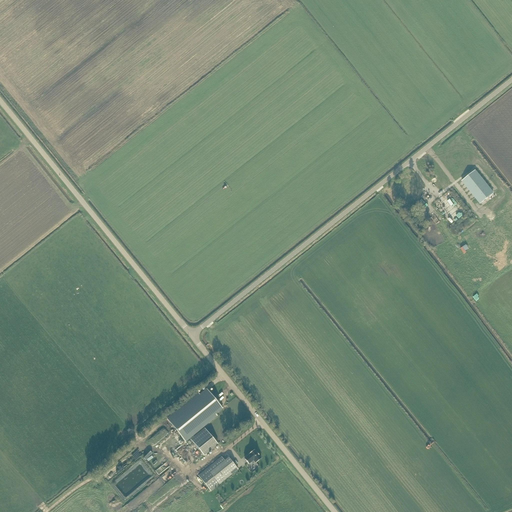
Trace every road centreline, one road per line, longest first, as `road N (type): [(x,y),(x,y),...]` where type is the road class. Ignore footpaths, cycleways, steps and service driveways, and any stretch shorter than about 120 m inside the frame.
road 1 (unclassified): [(191,335),(511,79)]
road 2 (unclassified): [(191,335),(0,100)]
road 3 (unclassified): [(335,511),(191,335)]
